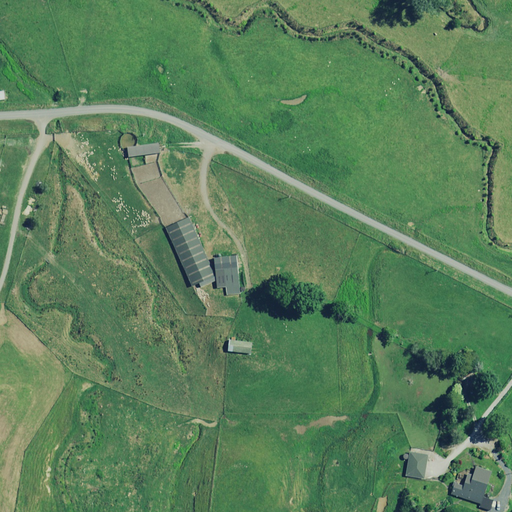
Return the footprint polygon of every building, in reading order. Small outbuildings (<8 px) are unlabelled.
[(160,154),(159,144),(127,148),(128,158),(160,154)] [(217,280),(188,217),(165,228),(192,288),(198,285),(199,288),(217,280)] [(214,259),(217,280),(218,288),(227,287),(228,296),(241,294),(236,257),(214,259)] [(252,343),(229,341),(228,352),(251,354),(252,343)] [(429,456),(410,453),(406,476),(425,479),(429,456)] [(492,472),(476,467),(473,476),(467,475),(464,486),(457,484),(453,495),(481,505),(492,472)]
